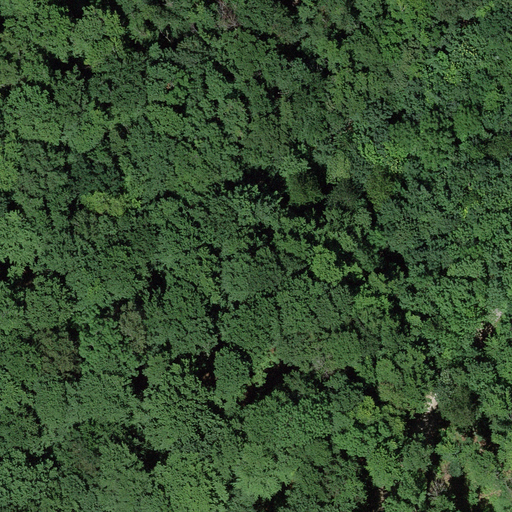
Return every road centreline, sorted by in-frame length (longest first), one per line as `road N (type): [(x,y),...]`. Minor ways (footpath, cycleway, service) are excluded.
road 1 (track): [(0,298),(333,135),(503,0)]
road 2 (track): [(382,511),(477,308)]
